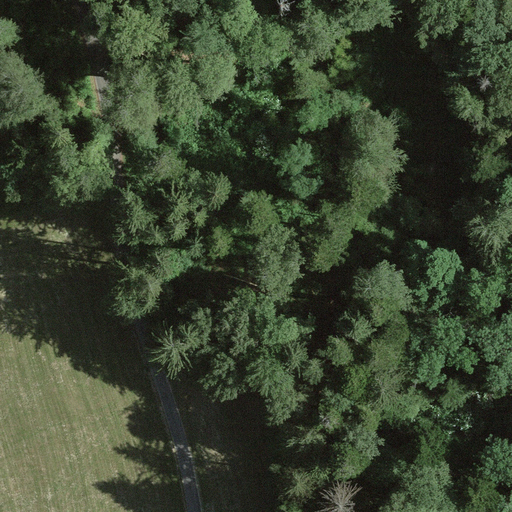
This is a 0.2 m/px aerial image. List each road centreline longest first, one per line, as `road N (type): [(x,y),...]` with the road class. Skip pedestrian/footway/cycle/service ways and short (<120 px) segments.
road 1 (unclassified): [(196,511),(128,263),(110,116),(81,0)]
road 2 (track): [(511,144),(442,61),(410,0)]
